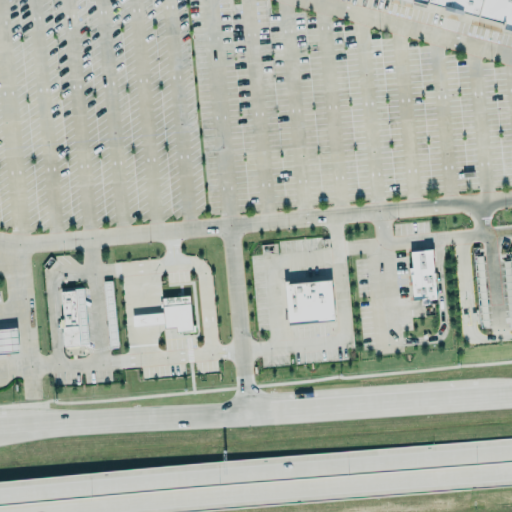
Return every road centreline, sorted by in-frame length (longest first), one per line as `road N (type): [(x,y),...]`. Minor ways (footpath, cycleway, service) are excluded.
road 1 (motorway): [(511,452),(0,490)]
road 2 (secondary): [(511,394),(0,426)]
road 3 (motorway): [(60,511),(511,474)]
